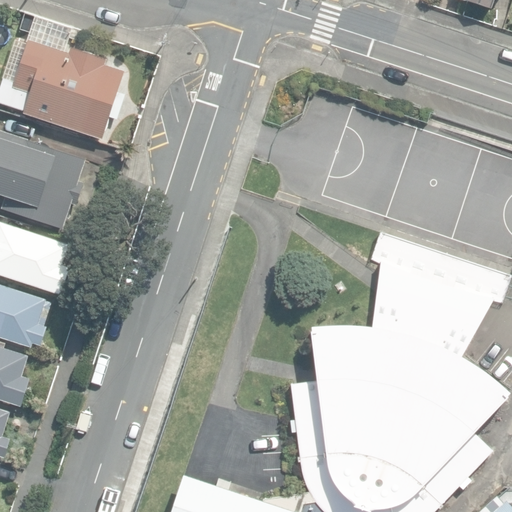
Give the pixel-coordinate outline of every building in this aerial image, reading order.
[(467,0),(492,9),(495,0),(467,0)] [(69,52),(28,40),(15,81),(3,77),(0,86),(0,107),(27,116),(27,115),(104,139),(111,116),(118,118),(125,95),(119,93),(126,71),(106,64),(108,58),(71,46),(69,52)] [(78,204),(85,182),(80,181),(87,158),(0,128),(0,193),(7,196),(3,208),(64,229),(73,202),(78,204)] [(0,274),(62,295),(75,257),(68,255),(71,244),(31,231),(33,224),(20,220),(18,226),(1,221),(0,222),(0,274)] [(264,499),(300,511),(433,511),(439,506),(459,484),(463,488),(472,479),(468,476),(493,450),(474,431),(511,392),(500,382),(492,376),(475,364),(461,355),(494,300),(504,302),(511,277),(511,274),(382,232),(373,258),(381,264),(380,275),(379,280),(378,289),(373,326),(366,325),(359,324),(345,324),(332,324),(312,325),(319,381),(291,385),(296,419),(291,419),(292,431),(297,431),(300,455),(297,456),(298,462),(301,461),(301,466),(302,471),(303,475),(305,480),(306,484),(308,488),(309,490),(302,492),(290,494),(264,499)] [(0,336),(32,347),(34,342),(42,344),(48,327),(45,326),(53,302),(48,300),(48,299),(0,282),(0,336)] [(0,398),(22,405),(31,377),(22,375),(29,354),(5,347),(7,341),(0,338),(0,398)] [(0,454),(5,456),(12,438),(3,435),(11,412),(0,407),(0,454)] [(300,511),(264,499),(229,488),(231,482),(219,478),(217,484),(184,473),(171,511),(300,511)] [(490,511),(511,511),(511,505),(505,498),(490,511)]
